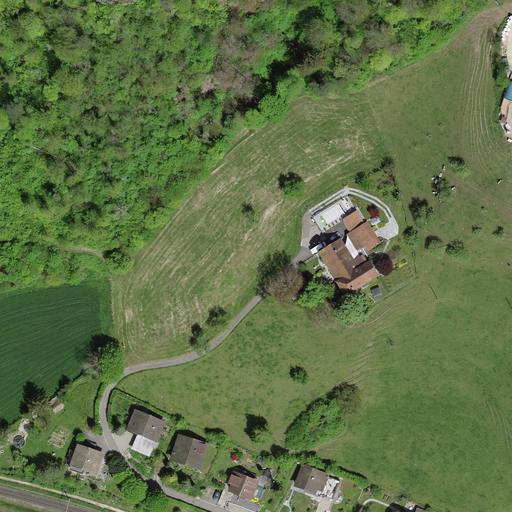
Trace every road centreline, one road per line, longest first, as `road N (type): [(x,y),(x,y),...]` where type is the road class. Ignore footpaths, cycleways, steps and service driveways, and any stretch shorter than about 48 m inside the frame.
road 1 (track): [(113,275),(222,149),(336,42),(394,0)]
road 2 (track): [(0,241),(81,247),(97,253),(113,275)]
